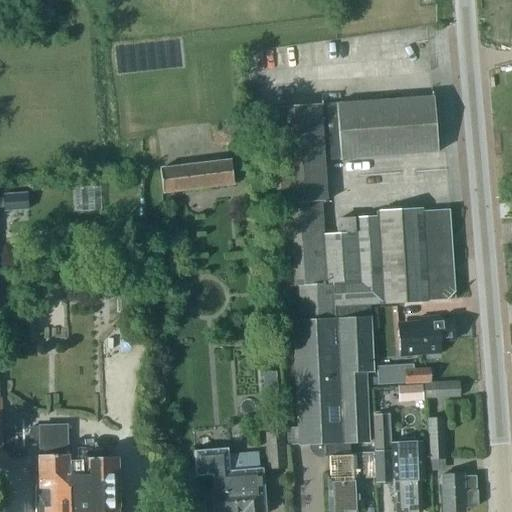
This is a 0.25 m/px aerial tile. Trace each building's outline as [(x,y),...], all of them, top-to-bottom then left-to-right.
[(281,204),(286,203),(319,201),(325,200),(323,159),(436,152),(432,97),(275,109),(281,204)] [(159,170),(161,194),(234,185),(231,161),(159,170)] [(0,208),(3,209),(3,212),(28,211),(27,192),(2,194),(2,198),(0,198),(0,208)] [(293,313),(294,321),(335,319),(334,307),(368,305),(367,305),(455,299),(449,210),(422,212),(422,210),(377,212),(377,216),(335,219),(336,233),(322,234),(319,201),(286,203),(292,285),(298,285),(301,313),(293,313)] [(368,305),(334,307),(335,319),(294,321),(300,444),(325,443),(326,455),(330,455),(350,454),(349,441),(368,440),(365,373),(373,372),(369,316),(368,316),(368,305)] [(420,325),(397,327),(398,344),(399,357),(422,355),(439,353),(439,343),(438,341),(453,340),(453,336),(455,336),(455,327),(452,328),(452,319),(437,321),(436,316),(419,318),(420,325)] [(377,371),(378,385),(431,382),(430,368),(377,371)] [(425,384),(426,398),(459,396),(459,382),(425,384)] [(390,450),(390,442),(389,415),(374,415),(376,451),(390,450)] [(429,419),(430,460),(444,460),(443,419),(429,419)] [(121,511),(121,500),(117,500),(115,458),(110,459),(109,452),(87,453),(87,457),(65,458),(64,426),(38,427),(38,428),(29,428),(30,458),(40,458),(41,487),(34,488),(35,511),(121,511)] [(285,469),(282,432),(264,434),(267,470),(285,469)] [(416,511),(417,511),(420,511),(418,482),(424,482),(422,441),(390,442),(390,450),(392,497),(394,497),(394,511),(416,511)] [(206,511),(261,511),(257,453),(225,456),(225,450),(193,452),(195,477),(212,476),(213,494),(205,495),(206,511)] [(374,476),(373,453),(350,454),(330,455),(331,477),(327,477),(327,511),(358,511),(358,490),(360,488),(360,482),(358,480),(357,476),(374,476)] [(464,511),(464,508),(475,508),(477,505),(475,476),(463,477),(463,473),(440,475),(442,511),(464,511)]
